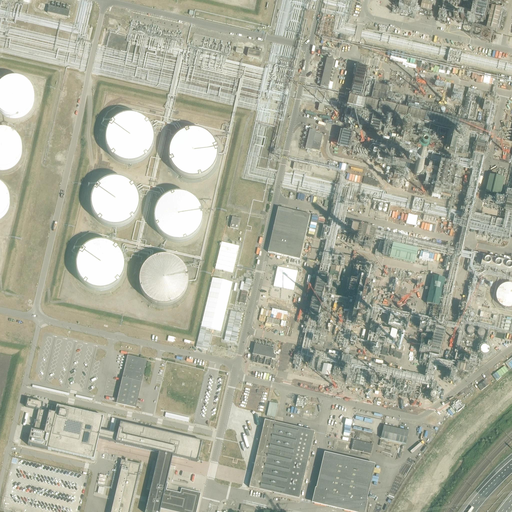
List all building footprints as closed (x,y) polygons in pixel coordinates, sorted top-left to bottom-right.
[(433,4),(423,1),(421,9),(431,11),(433,4)] [(47,14),(68,18),(69,11),(49,7),(47,14)] [(496,33),(501,11),(492,9),(487,31),(496,33)] [(252,51),(248,50),(246,57),(260,60),(261,53),(262,50),(253,47),(252,51)] [(335,61),(334,61),(326,59),(320,87),(329,89),(330,82),(329,81),(332,69),(333,69),(335,61)] [(386,101),(394,87),(391,85),(387,92),(368,80),(367,99),(366,99),(366,94),(363,94),(365,68),(355,67),(354,97),(351,97),(350,98),(355,101),(354,101),(354,108),(366,109),(369,103),(378,108),(378,113),(380,109),(385,110),(385,112),(386,112),(390,115),(394,115),(394,106),(386,101)] [(0,109),(7,115),(20,115),(27,111),(32,106),(35,96),(33,86),(27,79),(18,75),(8,75),(1,80),(0,80),(0,109)] [(438,109),(438,108),(422,105),(419,109),(417,108),(414,108),(412,107),(411,98),(410,106),(412,108),(403,109),(400,108),(399,119),(402,119),(404,117),(404,120),(414,121),(415,128),(425,136),(426,134),(429,134),(429,128),(438,129),(439,127),(440,124),(437,123),(440,119),(443,122),(445,122),(436,115),(436,113),(438,109)] [(110,152),(122,161),(134,163),(147,158),(154,149),(157,133),(151,120),(139,112),(122,113),(111,121),(105,136),(110,152)] [(345,125),(352,126),(354,112),(347,112),(345,125)] [(370,130),(378,132),(381,120),(379,120),(378,123),(371,122),(370,130)] [(407,126),(407,124),(406,123),(404,122),(403,121),(401,121),(400,122),(399,123),(398,124),(397,125),(397,126),(397,128),(398,129),(398,130),(399,130),(400,131),(401,131),(402,131),(404,131),(405,130),(407,128),(407,126)] [(0,167),(8,168),(15,164),(20,159),(23,149),(22,139),(15,131),(6,127),(0,127),(0,167)] [(174,167),(186,176),(197,177),(210,172),(218,163),(221,148),(215,135),(203,127),(186,127),(174,136),(169,151),(174,167)] [(321,144),(322,136),(315,135),(316,132),(309,130),(305,150),(311,151),(311,150),(319,152),(321,144)] [(343,133),(341,143),(350,144),(351,134),(343,133)] [(463,137),(462,136),(462,135),(461,134),(460,133),(458,133),(456,133),(455,134),(454,136),(454,137),(454,139),(455,140),(456,141),(457,142),(458,142),(460,142),(461,141),(462,139),(463,137)] [(310,173),(312,167),(294,163),(292,169),(310,173)] [(423,168),(423,166),(422,165),(421,164),(419,163),(417,164),(415,165),(415,166),(414,168),(415,170),(415,171),(417,172),(418,173),(420,172),(422,172),(423,170),(423,169),(423,168)] [(506,179),(491,175),(486,194),(501,198),(506,179)] [(95,217),(107,226),(118,227),(131,223),(139,213),(141,198),(135,185),(123,177),(106,177),(95,186),(90,201),(95,217)] [(0,217),(3,216),(8,211),(11,201),(9,191),(3,183),(0,181),(0,217)] [(158,233),(170,242),(182,243),(195,238),(202,229),(205,214),(199,201),(187,193),(170,193),(159,202),(153,217),(158,233)] [(267,253),(299,260),(310,215),(278,208),(267,253)] [(241,219),(232,217),(230,228),(238,230),(241,219)] [(81,279),(92,288),(104,289),(117,285),(125,276),(127,260),(121,247),(109,239),(92,240),(81,248),(76,263),(81,279)] [(418,250),(392,245),(389,258),(415,264),(418,250)] [(146,296),(158,305),(169,306),(182,301),(190,292),(192,277),(186,264),(174,256),(157,256),(146,265),(141,280),(146,296)] [(482,256),(481,263),(491,265),(490,268),(510,272),(509,275),(511,275),(511,257),(504,256),(503,260),(482,256)] [(375,267),(375,266),(374,264),(373,263),(371,263),(369,263),(368,264),(367,265),(366,267),(366,269),(367,270),(369,271),(370,271),(372,271),(373,270),(374,269),(375,267)] [(338,286),(342,269),(330,266),(326,284),(338,286)] [(286,272),(278,304),(287,306),(294,274),(286,272)] [(438,307),(445,279),(432,276),(426,304),(438,307)] [(511,281),(511,282),(508,282),(506,282),(504,283),(502,285),(500,287),(499,289),(498,291),(498,294),(498,296),(499,298),(500,300),(501,302),(503,303),(505,305),(508,306),(509,306),(511,306),(511,305),(511,281)] [(275,284),(271,302),(277,304),(281,286),(275,284)] [(436,328),(433,344),(442,346),(445,330),(436,328)] [(395,346),(397,332),(390,331),(387,345),(395,346)] [(254,345),(252,355),(275,360),(276,356),(272,355),(274,349),(254,345)] [(490,349),(490,348),(489,346),(488,346),(487,345),(486,345),(485,345),(484,346),(483,346),(482,348),(482,349),(482,351),(483,352),(484,353),(486,353),(487,353),(488,353),(489,352),(490,351),(490,349)] [(121,382),(116,404),(136,409),(143,378),(147,360),(140,359),(127,356),(121,382)] [(474,367),(476,359),(466,356),(465,360),(463,359),(462,363),(464,364),(461,372),(467,374),(469,365),(474,367)] [(323,365),(320,375),(329,378),(332,367),(323,365)] [(355,385),(363,387),(366,374),(358,373),(355,385)] [(28,400),(26,408),(38,411),(34,431),(31,430),(28,445),(93,460),(98,439),(109,442),(116,443),(118,435),(111,434),(100,431),(103,418),(57,407),(55,414),(41,411),(43,404),(28,400)] [(274,418),(277,405),(269,403),(266,416),(274,418)] [(256,489),(273,493),(299,499),(314,432),(275,423),(264,421),(249,488),(256,490),(256,489)] [(118,435),(116,443),(159,453),(157,462),(153,461),(146,489),(150,490),(145,511),(159,511),(160,509),(173,511),(196,511),(197,509),(201,494),(181,489),(180,494),(176,493),(166,490),(168,483),(166,483),(170,465),(172,456),(187,460),(197,462),(202,442),(120,423),(118,435)] [(383,427),(381,439),(406,444),(408,432),(383,427)] [(373,445),(353,440),(351,450),(370,454),(373,445)] [(316,491),(313,503),(354,511),(363,511),(365,502),(364,502),(373,466),(325,455),(317,491),(316,491)] [(129,511),(140,465),(121,460),(119,468),(122,468),(120,474),(118,473),(108,511),(129,511)]
